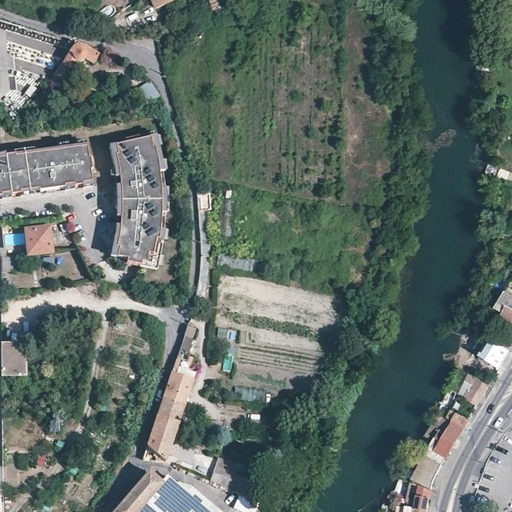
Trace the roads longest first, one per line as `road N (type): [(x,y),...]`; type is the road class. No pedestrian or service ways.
road 1 (residential): [(104,511),(137,457),(194,260),(193,208),(172,100),(161,77),(136,56),(0,9)]
road 2 (track): [(27,499),(80,423),(103,320)]
